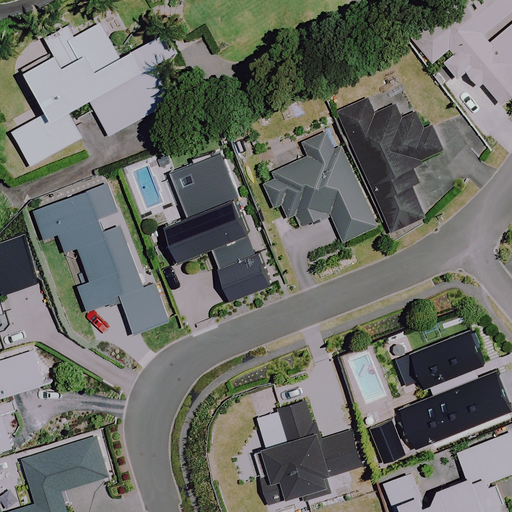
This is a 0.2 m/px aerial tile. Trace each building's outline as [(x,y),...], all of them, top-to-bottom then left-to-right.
[(511,10),(511,0),(472,0),(417,47),(432,64),(441,56),(458,76),(470,66),(501,103),(511,94),(511,23),(491,41),(485,33),(511,10)] [(48,108),(9,130),(29,166),(85,135),(72,111),(79,107),(89,101),(109,136),(176,99),(159,68),(180,56),(165,29),(132,47),(119,54),(99,18),(74,32),(69,23),(44,37),(53,54),(27,68),(48,108)] [(414,115),(406,98),(376,112),(370,99),(341,112),(395,230),(425,216),(411,185),(419,182),(411,165),(441,151),(423,111),(414,115)] [(375,228),(332,131),(305,143),(311,156),(265,176),(283,218),(295,213),(301,226),(332,212),(345,241),(375,228)] [(144,286),(108,183),(36,209),(46,237),(60,232),(67,250),(80,245),(92,280),(80,285),(89,310),(123,298),(135,333),(170,320),(157,281),(144,286)] [(0,347),(3,347),(0,334),(0,292),(35,283),(23,238),(0,244),(0,347)] [(488,374),(469,330),(412,354),(429,397),(402,409),(418,448),(511,410),(495,371),(488,374)] [(0,397),(52,382),(41,345),(0,356),(0,451),(13,447),(3,415),(0,415),(0,397)] [(321,440),(308,399),(280,408),(290,439),(265,448),(273,473),(261,477),(270,504),(330,484),(327,478),(363,466),(351,431),(321,440)] [(423,494),(413,469),(377,482),(388,511),(502,511),(499,503),(507,500),(499,479),(511,474),(511,427),(454,449),(465,478),(431,491),(423,494)] [(109,476),(97,435),(23,458),(37,502),(6,511),(2,511),(0,504),(0,511),(70,511),(63,490),(109,476)]
